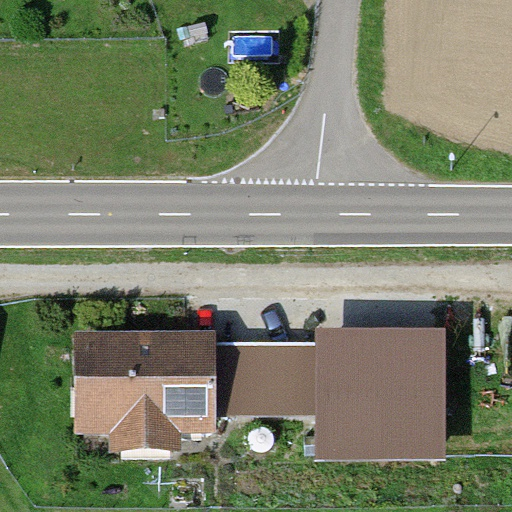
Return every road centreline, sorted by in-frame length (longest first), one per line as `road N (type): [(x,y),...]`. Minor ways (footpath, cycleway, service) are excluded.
road 1 (track): [(511,288),(0,283)]
road 2 (primary): [(318,217),(0,216)]
road 3 (unclassified): [(318,217),(342,0)]
road 4 (primary): [(511,216),(318,217)]
